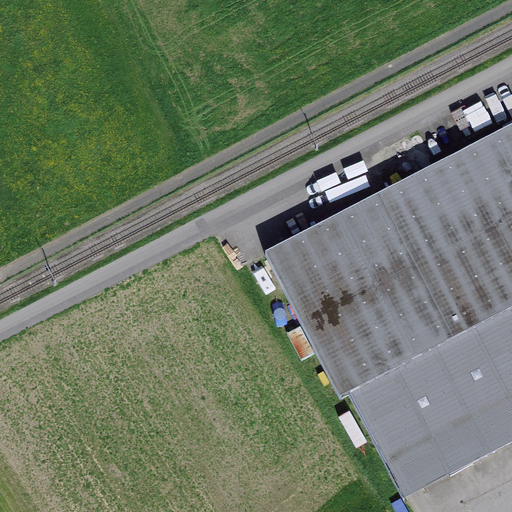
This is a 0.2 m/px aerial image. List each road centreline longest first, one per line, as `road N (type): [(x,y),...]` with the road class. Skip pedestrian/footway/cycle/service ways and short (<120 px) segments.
road 1 (unclassified): [(0,332),(511,65)]
road 2 (track): [(511,2),(0,267)]
